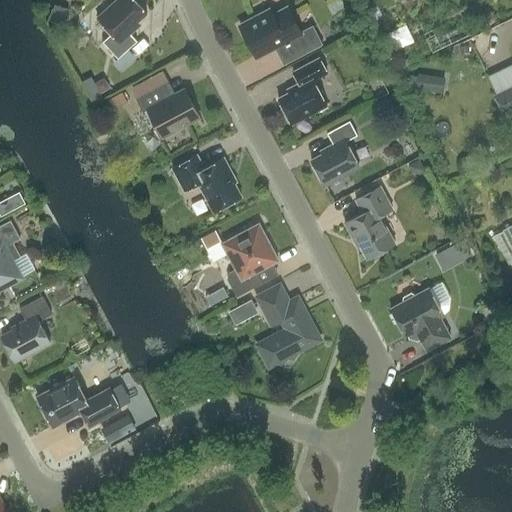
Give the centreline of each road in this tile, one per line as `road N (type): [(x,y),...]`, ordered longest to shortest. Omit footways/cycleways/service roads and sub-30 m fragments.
road 1 (residential): [(362,450),(380,374),(200,27),(194,0)]
road 2 (residential): [(362,450),(233,413),(198,419),(50,495),(37,488),(0,420)]
